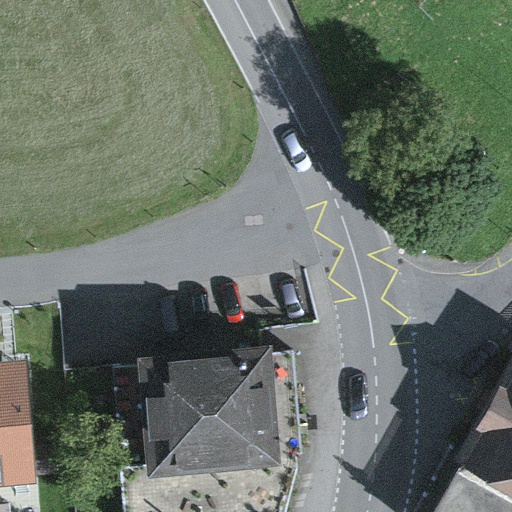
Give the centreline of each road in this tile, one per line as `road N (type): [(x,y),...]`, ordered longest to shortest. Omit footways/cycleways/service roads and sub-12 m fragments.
road 1 (residential): [(0,280),(62,276),(330,189)]
road 2 (secondary): [(248,0),(330,189)]
road 3 (secondary): [(330,189),(377,354)]
road 4 (unclassified): [(511,271),(440,341),(377,354)]
road 5 (secondary): [(377,354),(366,511)]
